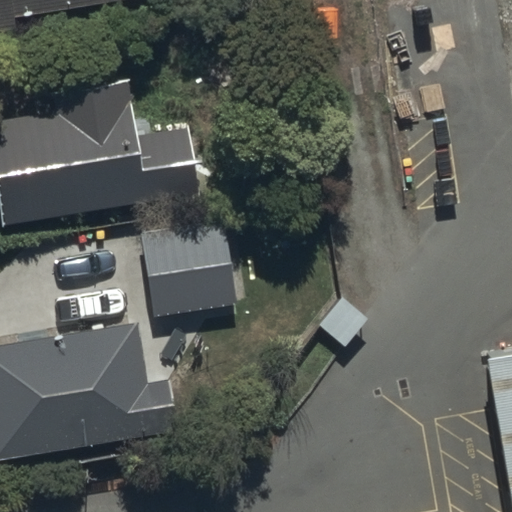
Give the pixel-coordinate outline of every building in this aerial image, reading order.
[(0,0),(0,42),(16,41),(14,28),(201,0),(0,0)] [(371,0),(337,0),(348,79),(382,75),(371,0)] [(0,126),(0,229),(200,201),(191,137),(135,146),(127,90),(46,102),(48,120),(0,126)] [(142,336),(0,354),(0,469),(174,447),(166,384),(148,386),(142,336)] [(511,511),(511,350),(475,356),(503,511),(511,511)]
